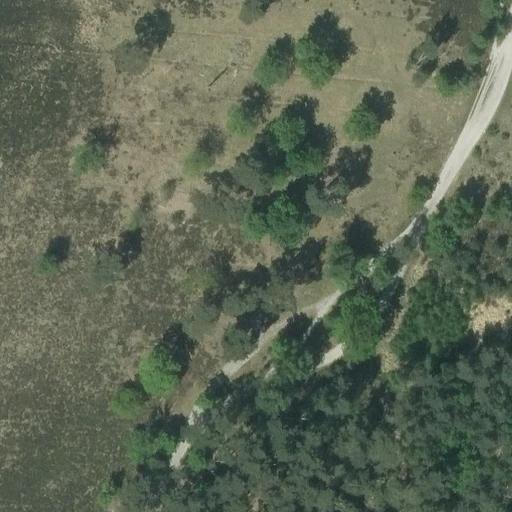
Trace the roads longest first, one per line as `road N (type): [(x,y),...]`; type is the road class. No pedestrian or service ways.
road 1 (track): [(419,220),(370,332),(271,393)]
road 2 (track): [(511,16),(491,91),(419,220)]
road 3 (track): [(370,332),(400,511)]
